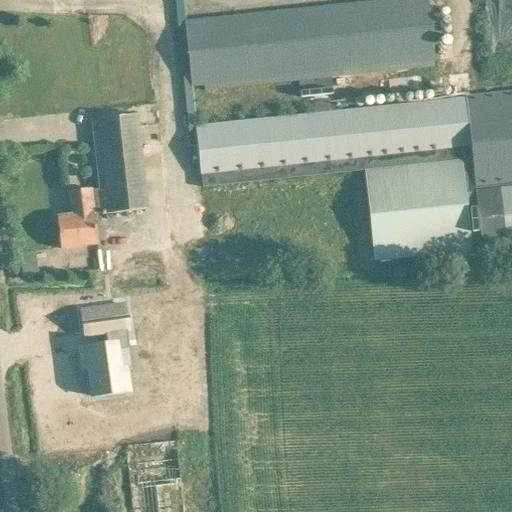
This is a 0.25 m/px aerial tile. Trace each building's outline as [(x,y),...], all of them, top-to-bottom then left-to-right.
[(190,22),(186,22),(192,85),(204,84),(205,92),(299,82),(301,98),(333,95),(331,78),(435,67),(434,61),(432,39),(440,38),(438,22),(430,23),(427,0),(403,0),(214,19),(194,22),(194,20),(190,20),(190,22)] [(315,112),(195,125),(201,180),(202,189),(364,171),(374,262),(481,250),(511,246),(511,92),(466,97),(436,99),(337,110),(337,103),(327,104),(327,100),(314,101),(315,112)] [(71,215),(57,217),(60,249),(97,245),(94,214),(102,213),(102,215),(148,210),(137,115),(91,120),(99,190),(91,191),(91,189),(90,189),(69,191),(71,215)] [(107,304),(105,293),(89,295),(91,307),(107,304)] [(111,339),(70,345),(72,366),(78,365),(82,394),(123,388),(119,364),(115,365),(111,339)] [(183,511),(176,438),(125,443),(132,511),(183,511)]
